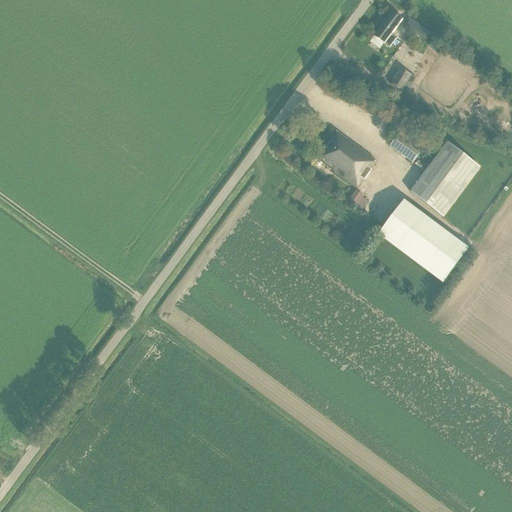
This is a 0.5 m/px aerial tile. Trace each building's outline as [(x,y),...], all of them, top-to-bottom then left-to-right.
[(398,38),(393,34),(404,20),(392,11),(374,36),(390,48),(398,38)] [(406,27),(425,41),(431,33),(412,19),(406,27)] [(429,47),(439,55),(445,47),(435,39),(429,47)] [(372,50),(382,58),(386,53),(377,45),(372,50)] [(401,69),(391,85),(408,94),(417,78),(401,69)] [(377,160),(337,131),(317,159),(358,190),(377,160)] [(425,149),(401,132),(391,147),(413,163),(425,149)] [(481,168),(448,142),(411,192),(444,217),(481,168)] [(349,200),(363,210),(369,202),(363,198),(364,196),(356,190),(349,200)] [(379,236),(387,242),(444,284),(470,249),(405,201),(379,236)]
